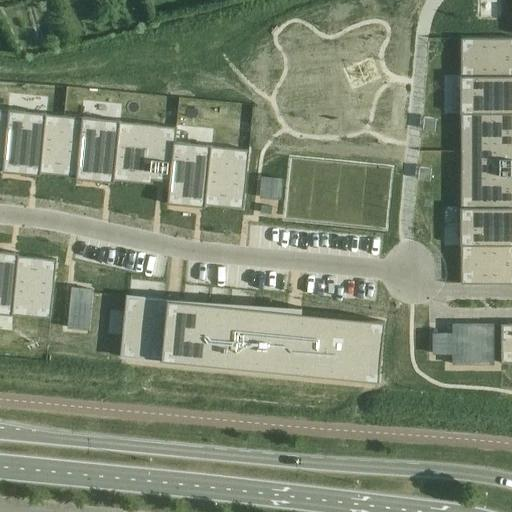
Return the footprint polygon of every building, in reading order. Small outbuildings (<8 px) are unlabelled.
[(460,76),(459,76),(459,115),(460,115),(460,150),(464,150),(464,170),(460,170),(460,206),(459,206),(459,245),(460,245),(460,283),(511,282),(511,37),(460,38),(460,76)] [(0,109),(0,168),(2,169),(2,171),(40,175),(40,173),(58,174),(76,176),(76,178),(114,182),(114,180),(152,183),(152,179),(169,181),(167,203),(205,207),(205,204),(243,208),(249,149),(211,146),(211,145),(175,141),(177,127),(120,121),(120,120),(82,116),(82,117),(46,114),(46,113),(8,109),(8,110),(0,109)] [(260,197),(280,199),(282,178),(262,176),(260,197)] [(0,313),(12,315),(13,314),(50,318),(56,259),(18,255),(19,253),(0,250),(0,313)] [(72,287),(68,327),(88,329),(92,289),(72,287)] [(127,296),(121,356),(378,382),(384,321),(127,296)] [(453,333),(433,333),(433,353),(453,353),(452,363),(493,363),(493,323),(453,323),(453,333)] [(511,323),(501,323),(501,363),(511,362),(511,323)]
